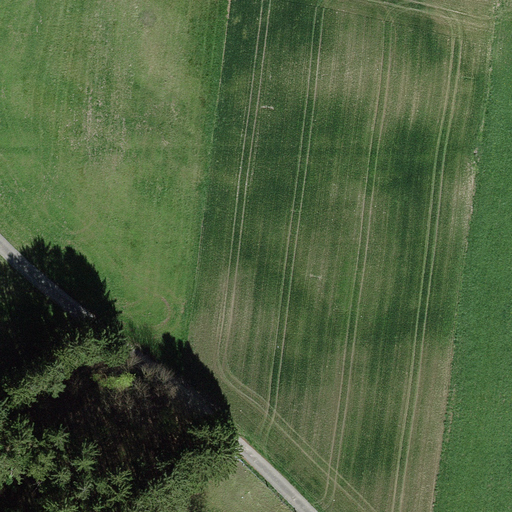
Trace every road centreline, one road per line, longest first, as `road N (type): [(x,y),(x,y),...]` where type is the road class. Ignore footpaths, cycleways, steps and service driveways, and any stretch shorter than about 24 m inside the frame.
road 1 (track): [(303,511),(243,450),(0,251)]
road 2 (trunk): [(0,361),(103,511)]
